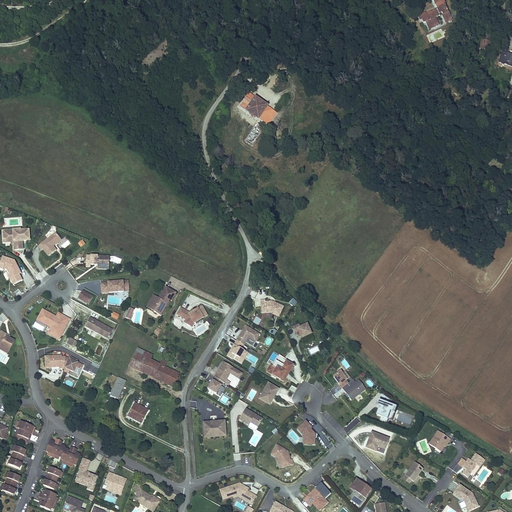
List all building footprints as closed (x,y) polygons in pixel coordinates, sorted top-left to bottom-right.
[(433,0),(437,9),(427,13),(426,12),(418,16),(420,21),(422,20),(424,24),(426,23),(429,30),(440,25),(436,18),(440,16),(439,15),(441,14),(444,22),(453,18),(444,0),(433,0)] [(492,42),(484,40),(482,40),(480,49),(485,50),(486,46),(491,47),(492,42)] [(499,63),(511,67),(511,54),(502,51),(499,63)] [(263,121),(269,126),(277,114),(267,107),(268,106),(249,93),(239,107),(258,120),(259,119),(263,121)] [(253,128),(248,141),(254,144),(260,131),(253,128)] [(18,241),(22,241),(22,236),(24,236),(24,231),(15,232),(15,230),(8,231),(8,233),(0,233),(0,242),(10,242),(10,250),(18,250),(18,241)] [(52,250),(49,246),(48,245),(50,243),(50,245),(57,239),(51,232),(35,246),(38,250),(39,249),(45,256),(52,250)] [(101,260),(101,254),(82,254),(82,266),(86,266),(86,264),(89,264),(89,263),(93,263),(93,264),(93,266),(105,266),(105,260),(101,260)] [(16,260),(3,257),(0,269),(7,270),(9,275),(7,276),(9,280),(11,280),(14,285),(24,281),(21,274),(22,274),(16,260)] [(101,295),(129,293),(128,282),(100,284),(101,295)] [(150,305),(146,311),(157,317),(162,308),(161,307),(163,303),(164,304),(166,302),(167,303),(172,294),(161,288),(155,300),(151,298),(148,304),(150,305)] [(77,300),(88,306),(93,297),(82,292),(77,300)] [(142,309),(146,311),(150,305),(148,304),(151,298),(149,297),(142,309)] [(294,307),(297,302),(292,298),(289,303),(294,307)] [(266,300),(261,300),(262,314),(271,313),(279,317),(284,306),(273,301),(266,302),(266,300)] [(190,313),(181,307),(176,315),(186,320),(184,323),(192,328),(194,325),(209,317),(203,306),(190,313)] [(128,307),(125,318),(131,320),(135,309),(128,307)] [(46,333),(53,337),(57,330),(60,332),(67,319),(59,315),(55,321),(53,320),(54,317),(51,316),(48,315),(49,314),(40,310),(37,315),(39,316),(39,317),(37,316),(35,320),(43,324),(45,320),(51,323),(49,327),(46,333)] [(113,312),(111,317),(117,320),(120,315),(113,312)] [(84,322),(109,330),(109,329),(87,317),(84,322)] [(105,338),(109,330),(84,322),(82,326),(87,329),(87,327),(95,330),(94,332),(105,338)] [(301,327),(300,324),(292,327),(295,334),(298,333),(301,340),(313,335),(308,324),(301,327)] [(246,325),(236,340),(241,342),(240,343),(243,345),(245,346),(249,339),(256,343),(261,334),(246,325)] [(158,337),(162,330),(157,327),(153,334),(158,337)] [(0,346),(6,350),(11,341),(7,339),(4,337),(4,335),(0,332),(0,346)] [(241,342),(236,340),(227,356),(233,360),(235,357),(236,358),(235,360),(242,365),(249,353),(241,349),(243,345),(240,343),(241,342)] [(127,364),(134,367),(143,350),(136,347),(127,364)] [(262,352),(259,350),(257,353),(264,357),(268,351),(264,349),(262,352)] [(134,367),(143,372),(149,358),(151,354),(143,350),(134,367)] [(284,384),(294,366),(287,362),(288,360),(279,355),(273,366),(271,365),(266,372),(284,384)] [(149,358),(143,372),(172,385),(178,372),(163,365),(165,361),(160,359),(159,363),(149,358)] [(67,374),(71,377),(79,382),(84,373),(79,370),(77,369),(78,367),(73,364),(72,366),(67,363),(65,363),(65,361),(48,360),(47,372),(60,372),(60,374),(66,375),(67,374)] [(92,362),(88,371),(96,375),(100,365),(92,362)] [(243,374),(223,362),(208,390),(217,396),(227,378),(232,381),(234,377),(239,380),(243,374)] [(351,378),(345,371),(343,373),(341,372),(333,378),(339,387),(340,386),(342,389),(349,383),(347,381),(351,378)] [(109,394),(115,397),(123,381),(117,377),(109,394)] [(354,380),(349,383),(342,389),(351,401),(366,390),(359,381),(356,383),(354,380)] [(280,390),(268,383),(259,399),(270,406),(280,390)] [(398,408),(379,401),(377,407),(380,408),(378,414),(379,416),(381,417),(380,421),(388,423),(389,419),(393,421),(398,408)] [(126,415),(140,423),(146,410),(133,403),(126,415)] [(263,419),(246,409),(239,421),(249,427),(251,424),(258,428),(263,419)] [(19,430),(28,433),(30,434),(31,430),(29,430),(30,426),(17,421),(16,423),(15,429),(19,430)] [(225,421),(202,423),(204,440),(227,438),(225,421)] [(316,433),(306,422),(297,430),(303,437),(303,445),(316,446),(316,433)] [(8,429),(0,424),(0,438),(3,440),(8,429)] [(449,437),(436,429),(428,443),(441,451),(449,437)] [(18,434),(16,440),(24,442),(25,439),(26,439),(28,433),(19,430),(18,434)] [(389,440),(371,434),(366,448),(376,452),(378,448),(385,450),(389,440)] [(53,457),(59,440),(56,439),(55,441),(54,443),(50,442),(46,452),(48,453),(52,454),(51,457),(53,457)] [(62,458),(65,450),(66,448),(61,446),(62,444),(63,442),(59,440),(53,457),(55,458),(56,456),(60,457),(62,458)] [(288,451),(277,445),(271,456),(278,460),(280,469),(295,465),(293,459),(291,460),(288,451)] [(24,450),(14,446),(12,452),(13,452),(12,456),(20,459),(21,455),(23,456),(24,450)] [(63,462),(68,464),(74,448),(71,447),(70,449),(69,452),(65,450),(62,458),(61,461),(63,462)] [(74,466),(76,467),(80,456),(76,454),(76,452),(77,450),(74,448),(68,464),(74,466)] [(461,457),(457,463),(462,467),(463,467),(465,468),(462,472),(468,477),(476,464),(479,466),(484,459),(475,452),(470,459),(468,457),(465,460),(461,457)] [(19,462),(20,459),(12,456),(11,460),(9,459),(7,465),(18,468),(20,463),(19,462)] [(81,465),(88,468),(90,462),(83,460),(81,465)] [(411,479),(413,481),(423,468),(414,461),(402,478),(409,483),(411,479)] [(89,484),(88,487),(87,490),(92,491),(97,478),(89,475),(90,474),(86,473),(88,468),(81,465),(79,470),(80,470),(76,479),(89,484)] [(49,474),(47,478),(57,481),(58,478),(59,478),(60,477),(61,473),(50,468),(47,474),(49,474)] [(20,477),(9,473),(7,479),(9,480),(7,483),(16,486),(17,482),(18,483),(20,477)] [(105,484),(108,485),(112,487),(111,492),(121,496),(127,479),(109,473),(105,484)] [(372,487),(357,476),(350,485),(365,497),(372,487)] [(43,486),(55,491),(56,487),(57,485),(56,485),(57,481),(47,478),(46,481),(45,481),(43,486)] [(239,481),(218,488),(221,500),(237,495),(251,503),(256,495),(247,490),(248,487),(239,481)] [(15,489),(16,486),(7,483),(6,486),(5,486),(3,491),(14,495),(16,490),(15,489)] [(472,492),(458,483),(452,493),(463,500),(467,511),(478,506),(472,492)] [(159,500),(155,497),(153,498),(149,495),(140,489),(142,486),(138,484),(135,489),(133,492),(136,493),(139,495),(135,500),(140,503),(141,501),(148,505),(147,507),(152,511),(159,500)] [(329,504),(316,489),(303,500),(310,508),(313,505),(319,511),(329,504)] [(40,494),(39,497),(56,504),(57,502),(55,501),(56,497),(57,495),(47,491),(45,496),(43,495),(40,494)] [(42,503),(41,507),(51,511),(51,509),(53,505),(55,506),(56,504),(39,497),(38,501),(40,502),(42,503)] [(64,510),(69,511),(71,508),(73,509),(71,511),(84,511),(85,511),(81,510),(84,503),(68,497),(64,510)] [(198,504),(210,510),(213,502),(201,497),(198,504)] [(384,511),(383,500),(373,502),(375,511),(384,511)] [(294,511),(276,502),(270,511),(294,511)]
